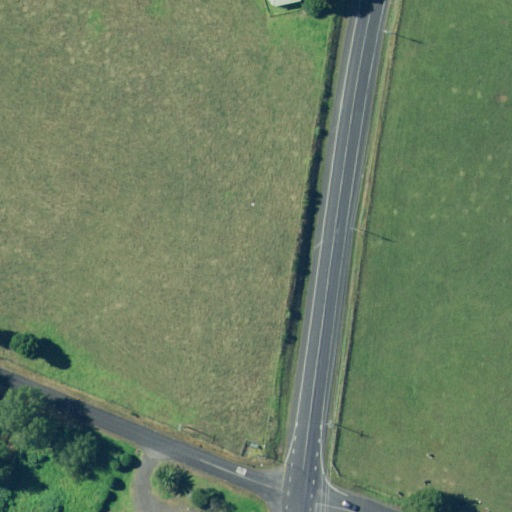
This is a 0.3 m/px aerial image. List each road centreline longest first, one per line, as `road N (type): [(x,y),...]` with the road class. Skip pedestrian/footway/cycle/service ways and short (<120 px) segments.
road 1 (secondary): [(374,0),(298,496)]
road 2 (unclassified): [(0,377),(298,496)]
